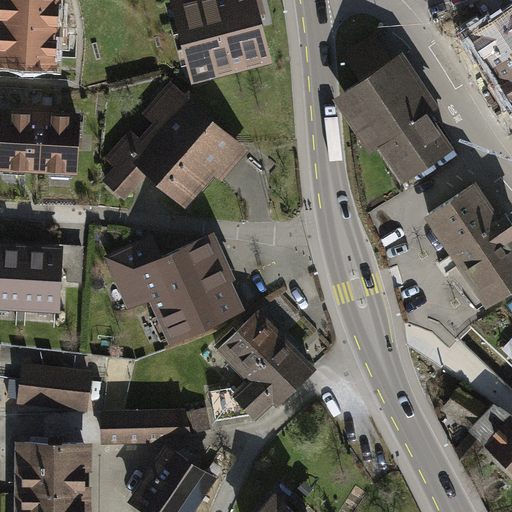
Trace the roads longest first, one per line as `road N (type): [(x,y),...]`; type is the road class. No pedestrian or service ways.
road 1 (residential): [(341,235),(293,240),(0,213)]
road 2 (secondary): [(341,235),(398,402),(454,511)]
road 3 (secondary): [(313,0),(341,235)]
road 4 (residential): [(511,181),(375,0)]
